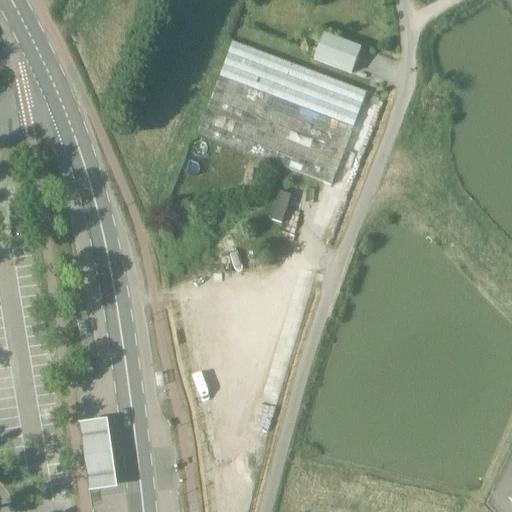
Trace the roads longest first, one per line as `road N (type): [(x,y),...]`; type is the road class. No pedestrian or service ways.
road 1 (unclassified): [(264,511),(324,300),(406,86),(401,0)]
road 2 (tertiary): [(142,511),(98,205),(63,100),(9,0)]
